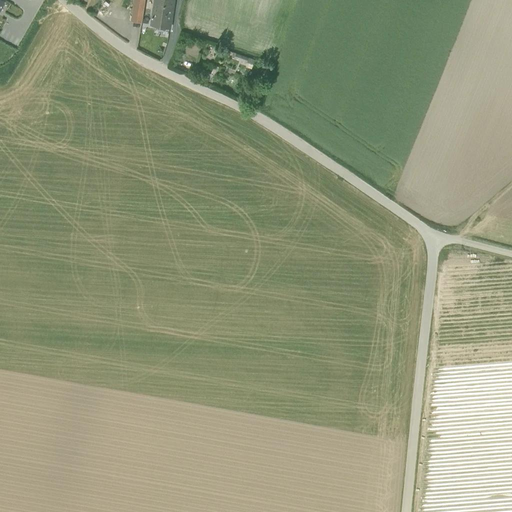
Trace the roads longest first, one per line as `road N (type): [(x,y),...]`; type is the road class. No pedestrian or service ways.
road 1 (unclassified): [(434,234),(254,114),(146,65),(64,0)]
road 2 (unclassified): [(405,511),(434,234)]
